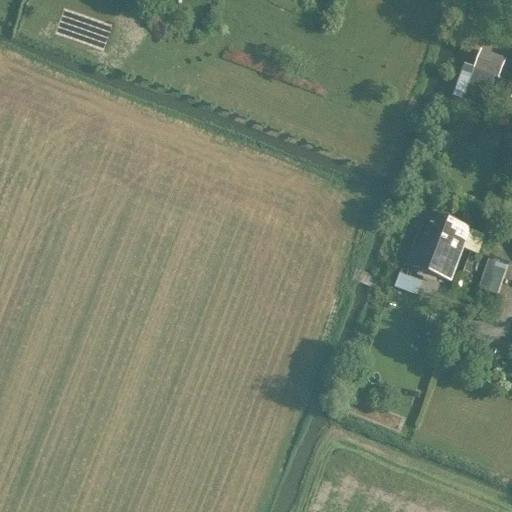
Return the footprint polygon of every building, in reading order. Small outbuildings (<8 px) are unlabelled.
[(508,81),(511,82),(511,59),(480,48),(473,66),(493,73),(509,79),(508,81)] [(462,96),(482,103),(493,73),(473,66),(462,96)] [(449,91),(459,93),(465,69),(454,67),(449,91)] [(478,203),(462,207),(466,225),(482,222),(478,203)] [(468,226),(428,213),(411,265),(451,279),(468,226)]
